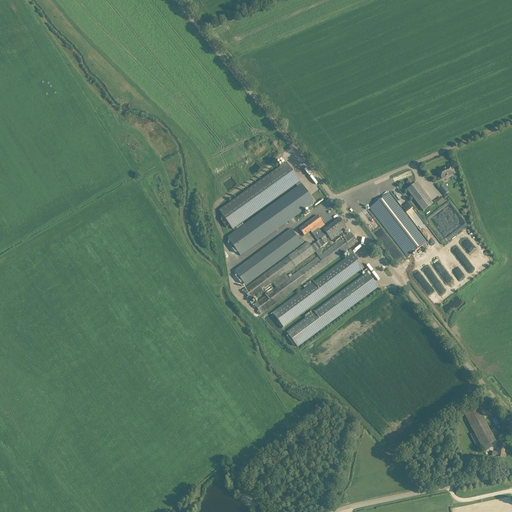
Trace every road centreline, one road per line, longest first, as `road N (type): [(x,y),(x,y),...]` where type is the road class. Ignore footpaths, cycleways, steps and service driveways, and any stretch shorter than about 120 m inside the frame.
road 1 (unclassified): [(511,418),(333,197)]
road 2 (unclassified): [(333,197),(176,0)]
road 3 (unclassified): [(333,197),(511,121)]
road 4 (unclassified): [(331,511),(511,472)]
